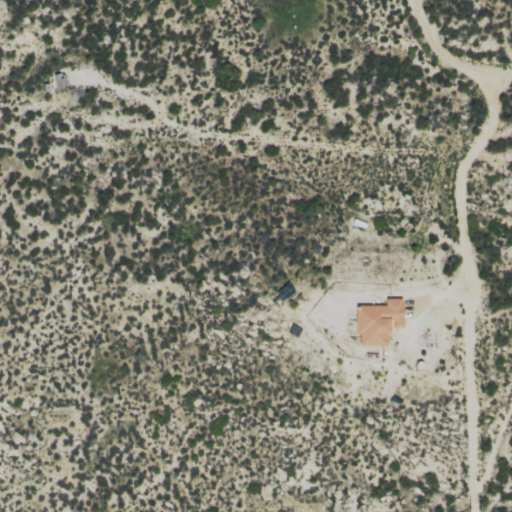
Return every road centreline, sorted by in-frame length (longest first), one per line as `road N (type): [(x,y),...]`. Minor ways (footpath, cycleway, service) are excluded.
road 1 (residential): [(495,77),(491,128),(465,181),(469,511)]
road 2 (residential): [(511,75),(460,67),(410,0)]
